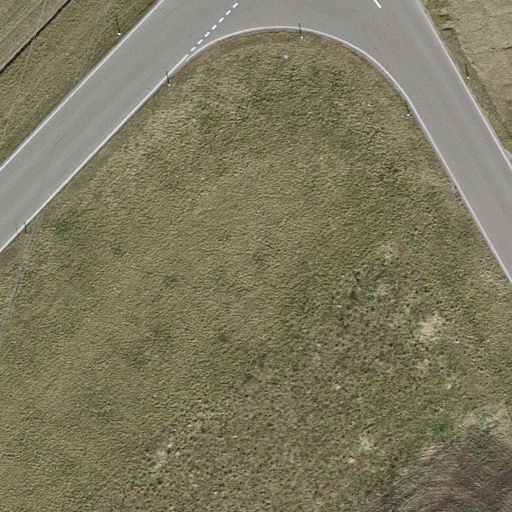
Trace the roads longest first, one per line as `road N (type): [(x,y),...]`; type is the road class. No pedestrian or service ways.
road 1 (tertiary): [(0,213),(208,0)]
road 2 (unclassified): [(372,0),(511,221)]
